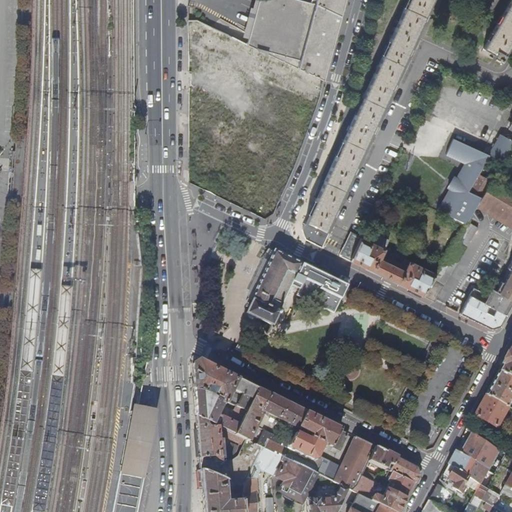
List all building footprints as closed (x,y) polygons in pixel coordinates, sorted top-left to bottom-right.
[(324,80),(339,21),(344,0),(311,0),(310,4),(296,0),(258,0),(256,9),(251,8),(243,37),(249,39),(248,45),(324,80)] [(309,212),(304,225),(302,229),(305,240),(320,247),(327,234),(324,233),(432,0),(408,0),(406,6),(409,7),(407,13),(403,11),(400,17),(390,40),(393,42),(391,47),(387,45),(384,52),(370,82),(374,83),(371,89),(368,87),(369,85),(351,123),(354,125),(352,131),(348,129),(331,165),(335,167),(332,172),(329,170),(312,207),(315,208),(313,214),(309,212)] [(511,43),(511,0),(483,50),(497,59),(496,61),(500,63),(511,43)] [(467,222),(480,201),(482,198),(469,189),(479,174),(491,155),(454,138),(447,155),(464,164),(436,211),(465,224),(467,222)] [(230,166),(231,150),(214,149),(212,164),(230,166)] [(482,198),(491,181),(479,174),(469,189),(482,198)] [(511,193),(491,181),(482,198),(480,201),(511,220),(511,193)] [(478,228),(467,222),(465,224),(449,252),(459,258),(478,228)] [(350,233),(338,256),(349,261),(359,239),(360,237),(350,233)] [(359,239),(349,261),(423,296),(433,280),(435,276),(403,260),(401,264),(399,270),(379,261),(382,255),(389,241),(372,233),(367,242),(359,239)] [(433,280),(444,285),(459,258),(449,252),(435,276),(433,280)] [(335,313),(348,287),(275,253),(255,301),(255,303),(248,314),(274,325),(294,281),(296,276),(305,280),(302,285),(298,295),(335,313)] [(399,270),(401,264),(382,255),(379,261),(399,270)] [(501,326),(511,306),(511,263),(509,269),(511,270),(506,283),(502,281),(498,290),(493,288),(489,295),(474,288),(460,314),(492,329),(501,326)] [(41,271),(31,270),(28,298),(26,326),(22,358),(20,378),(17,399),(13,429),(9,455),(5,481),(1,506),(12,508),(19,465),(25,426),(30,386),(34,343),(39,293),(41,271)] [(294,281),(302,285),(305,280),(296,276),(294,281)] [(433,280),(423,296),(434,301),(444,285),(433,280)] [(72,287),(61,286),(58,325),(55,357),(51,385),(47,417),(43,447),(37,482),(32,511),(33,511),(44,511),(53,458),(59,413),(64,368),(68,328),(72,287)] [(511,344),(498,371),(511,378),(511,344)] [(226,404),(237,380),(199,361),(193,365),(194,389),(226,404)] [(511,398),(511,378),(498,371),(485,395),(507,407),(511,398)] [(247,414),(258,389),(237,380),(226,404),(229,405),(236,409),(247,414)] [(237,436),(247,414),(236,409),(230,423),(222,420),(229,405),(226,404),(194,389),(196,417),(219,428),(225,431),(237,436)] [(261,414),(270,395),(258,389),(247,414),(237,436),(245,440),(249,442),(254,430),(261,414)] [(317,474),(347,489),(351,491),(360,475),(362,470),(367,460),(375,445),(356,437),(340,466),(319,454),(325,442),(341,450),(349,433),(270,395),(261,414),(291,429),(284,444),(263,434),(257,446),(261,448),(281,457),(317,474)] [(507,407),(485,395),(473,415),(496,428),(499,423),(504,414),(507,407)] [(135,511),(136,509),(139,492),(142,477),(147,447),(151,430),(152,425),(154,413),(144,411),(141,411),(132,409),(130,418),(127,430),(126,435),(117,478),(116,485),(110,511),(135,511)] [(504,414),(499,423),(503,426),(508,417),(504,414)] [(219,428),(196,417),(199,458),(213,458),(214,463),(221,462),(219,428)] [(411,432),(410,423),(402,423),(403,432),(411,432)] [(263,434),(254,430),(249,442),(257,446),(263,434)] [(245,440),(237,436),(225,431),(223,437),(242,446),(245,440)] [(460,454),(455,451),(447,465),(468,479),(481,486),(487,490),(498,472),(489,467),(498,450),(473,433),(470,437),(460,454)] [(252,467),(261,448),(257,446),(249,442),(245,440),(242,446),(237,456),(221,462),(214,463),(199,462),(200,470),(241,489),(245,482),(247,478),(252,467)] [(224,454),(233,458),(237,446),(229,442),(224,454)] [(388,470),(414,483),(419,475),(417,466),(375,445),(367,460),(388,470)] [(272,476),(281,457),(261,448),(252,467),(258,470),(272,476)] [(506,455),(498,450),(489,467),(498,472),(504,461),(506,455)] [(303,502),(317,474),(281,457),(272,476),(284,482),(281,492),(303,502)] [(468,479),(447,465),(439,481),(444,484),(447,479),(455,485),(452,490),(461,495),(466,486),(464,485),(468,479)] [(258,470),(252,467),(247,478),(253,481),(258,470)] [(241,489),(200,470),(202,511),(243,511),(243,501),(236,501),(228,501),(227,490),(238,490),(238,495),(242,495),(241,489)] [(360,475),(375,482),(377,478),(362,470),(360,475)] [(387,488),(406,498),(414,483),(388,470),(386,477),(388,478),(387,480),(390,481),(387,488)] [(511,472),(500,495),(509,500),(511,495),(511,472)] [(351,491),(365,498),(371,487),(376,489),(377,487),(381,489),(382,486),(375,482),(360,475),(351,491)] [(264,494),(272,493),(271,478),(271,477),(263,477),(264,494)] [(245,482),(241,489),(242,495),(243,501),(243,511),(256,511),(255,494),(257,494),(256,481),(245,482)] [(454,495),(437,484),(428,501),(445,511),(454,495)] [(487,490),(481,486),(467,511),(475,511),(481,502),(485,494),(487,490)] [(371,500),(395,511),(399,511),(406,498),(387,488),(382,497),(374,493),(371,500)] [(347,511),(395,511),(371,500),(365,498),(351,491),(347,489),(345,494),(341,502),(349,507),(347,511)] [(336,511),(341,502),(345,494),(338,490),(335,496),(308,498),(308,511),(336,511)] [(495,499),(485,494),(481,502),(486,504),(490,507),(495,499)] [(264,501),(263,511),(272,511),(272,501),(264,501)] [(446,511),(445,511),(428,501),(421,511),(446,511)]
